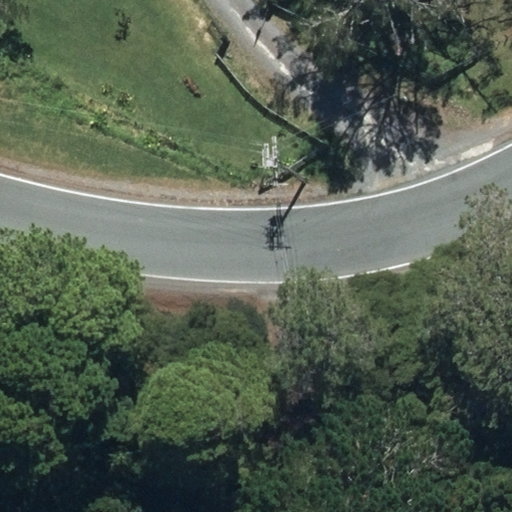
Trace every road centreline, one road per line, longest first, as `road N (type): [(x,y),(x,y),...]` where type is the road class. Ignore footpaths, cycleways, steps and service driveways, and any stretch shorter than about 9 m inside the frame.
road 1 (unclassified): [(511,187),(425,225),(322,246),(203,246),(83,233),(0,213)]
road 2 (unknown): [(322,246),(197,0)]
